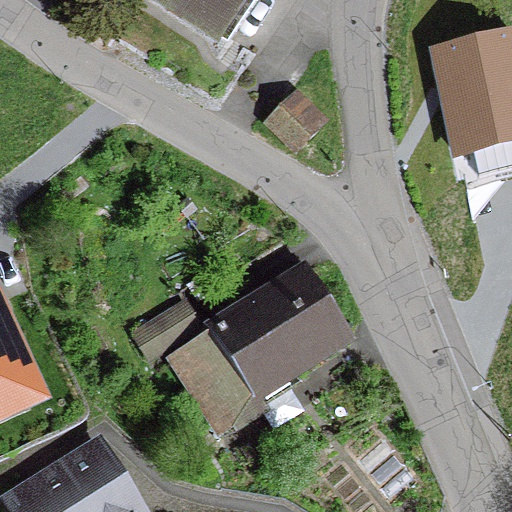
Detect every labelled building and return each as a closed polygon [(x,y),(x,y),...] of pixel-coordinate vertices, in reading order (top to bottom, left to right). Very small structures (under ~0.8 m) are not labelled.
[(65,0),(86,11),(104,0),(65,0)] [(155,0),(213,39),(239,0),(155,0)] [(511,140),(511,36),(438,53),(460,152),(511,140)] [(293,97),(264,126),(291,154),(320,126),(293,97)] [(258,405),(253,397),(343,339),(303,275),(167,360),(214,433),(258,405)] [(0,306),(0,410),(38,394),(0,306)] [(197,332),(181,306),(129,337),(145,363),(197,332)] [(152,511),(111,447),(14,509),(15,511),(152,511)]
